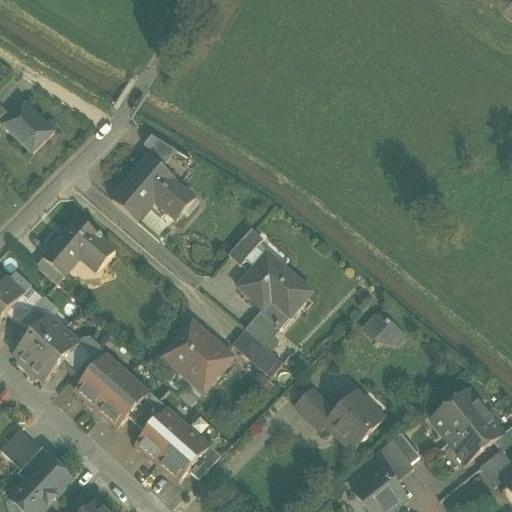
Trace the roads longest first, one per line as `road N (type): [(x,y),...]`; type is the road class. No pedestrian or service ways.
road 1 (residential): [(0,244),(113,127),(193,0)]
road 2 (residential): [(0,374),(152,511)]
road 3 (track): [(0,55),(113,127)]
